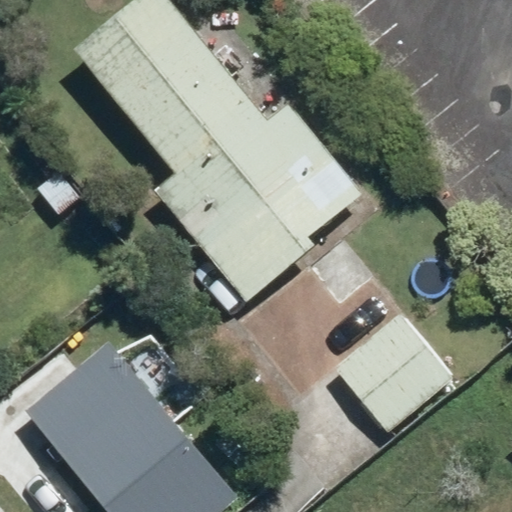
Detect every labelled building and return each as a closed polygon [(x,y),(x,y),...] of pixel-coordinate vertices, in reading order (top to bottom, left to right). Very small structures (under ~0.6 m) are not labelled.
[(188,173),(167,190),(255,300),(327,243),(321,236),(374,194),(301,102),(279,119),(184,0),(146,0),(87,47),(188,173)] [(357,350),(404,310),(379,280),(332,320),(357,350)] [(404,310),(357,350),(337,368),(397,439),(465,382),(404,310)] [(134,362),(102,324),(68,353),(100,391),(134,362)] [(0,406),(0,422),(25,453),(84,405),(51,365),(0,406)]
